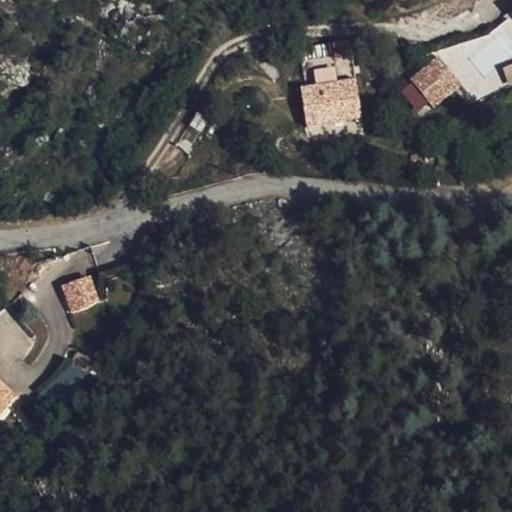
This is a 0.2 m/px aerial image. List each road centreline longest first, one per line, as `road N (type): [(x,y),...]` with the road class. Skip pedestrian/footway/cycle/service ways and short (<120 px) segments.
road 1 (track): [(129,214),(212,64),(234,49),(317,33),(431,28)]
road 2 (unclassified): [(0,238),(129,214)]
